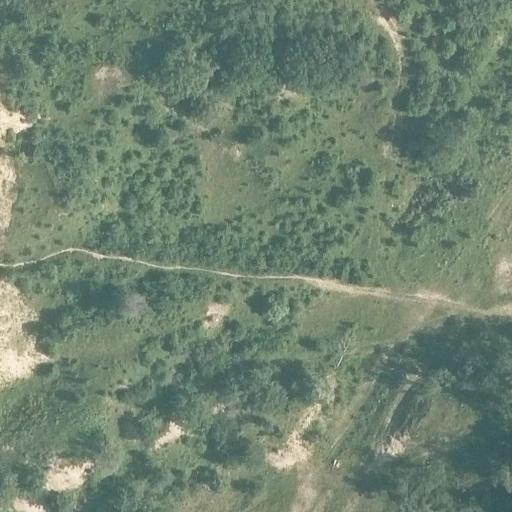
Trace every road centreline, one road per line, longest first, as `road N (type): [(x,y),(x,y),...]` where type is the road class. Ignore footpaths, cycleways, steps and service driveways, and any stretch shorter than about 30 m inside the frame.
road 1 (unknown): [(480,322),(448,298),(71,254),(0,265)]
road 2 (unknown): [(511,311),(440,331),(308,511)]
